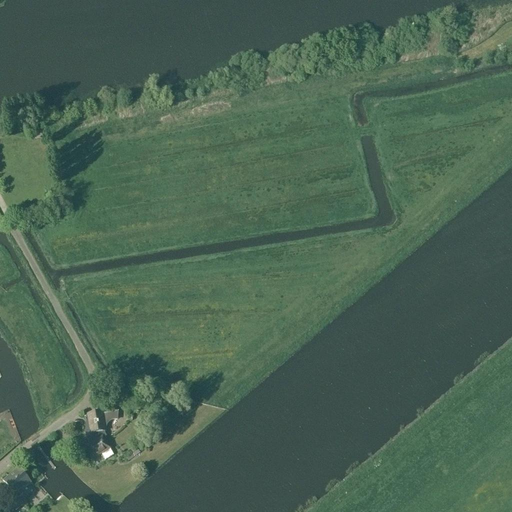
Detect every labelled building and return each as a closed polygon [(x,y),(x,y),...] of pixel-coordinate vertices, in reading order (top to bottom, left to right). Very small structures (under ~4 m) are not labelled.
[(435,5),(401,15),(404,25),(438,16),(435,5)] [(331,30),(333,41),(368,34),(365,23),(331,30)] [(168,405),(163,409),(166,413),(172,408),(168,405)] [(88,418),(89,422),(86,423),(85,424),(85,426),(85,428),(85,430),(85,432),(85,434),(85,436),(86,438),(86,440),(87,441),(88,443),(89,446),(85,448),(92,460),(101,455),(105,461),(113,456),(109,449),(103,438),(105,437),(103,433),(105,432),(104,430),(105,429),(105,428),(106,427),(106,426),(107,424),(108,423),(109,422),(110,422),(111,421),(112,420),(113,420),(115,420),(117,420),(117,412),(118,412),(84,418),(88,418)] [(137,448),(131,452),(134,457),(140,454),(137,448)] [(23,505),(15,496),(30,483),(18,469),(3,482),(7,488),(0,493),(15,511),(23,505)]
